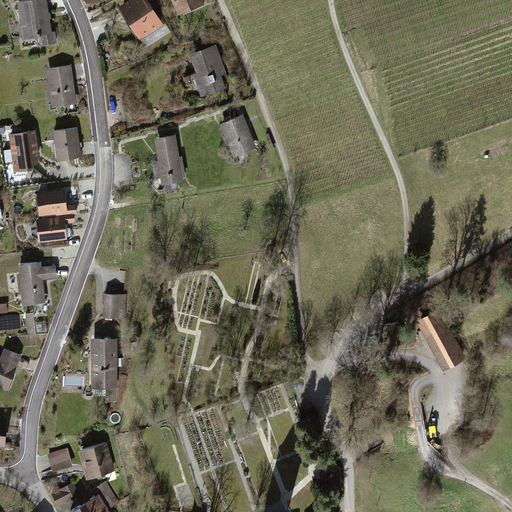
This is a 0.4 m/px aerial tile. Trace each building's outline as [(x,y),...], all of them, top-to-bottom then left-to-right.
[(50,0),(29,0),(19,2),(25,42),(43,40),(44,48),(57,46),(50,0)] [(150,0),(132,0),(122,7),(145,40),(168,25),(150,0)] [(207,0),(175,0),(182,16),(209,4),(207,0)] [(217,46),(194,55),(201,74),(196,75),(205,98),(233,87),(217,46)] [(75,66),(50,70),(56,109),(82,105),(75,66)] [(246,116),(222,125),(236,159),(259,150),(246,116)] [(79,128),(56,132),(62,162),(85,158),(79,128)] [(39,131),(12,135),(18,173),(36,170),(44,160),(39,131)] [(180,134),(155,138),(159,161),(156,161),(159,180),(166,178),(168,187),(189,182),(180,134)] [(69,189),(41,193),(45,217),(79,213),(78,205),(72,206),(69,189)] [(76,215),(40,220),(43,243),(72,239),(70,225),(77,224),(76,215)] [(45,262),(21,265),(26,305),(48,303),(45,282),(60,280),(58,266),(46,268),(45,262)] [(125,296),(107,294),(106,319),(123,320),(125,296)] [(443,309),(420,321),(446,371),(469,359),(443,309)] [(118,338),(94,338),(93,388),(118,388),(118,338)] [(5,360),(0,358),(0,387),(12,392),(26,356),(8,350),(5,360)] [(15,421),(0,418),(0,445),(11,447),(15,421)] [(108,441),(82,448),(90,478),(117,470),(108,441)] [(67,450),(50,455),(54,470),(71,465),(67,450)] [(111,511),(110,508),(118,502),(108,484),(96,490),(100,496),(73,511),(72,511),(111,511)] [(79,496),(73,485),(53,494),(59,506),(79,496)]
